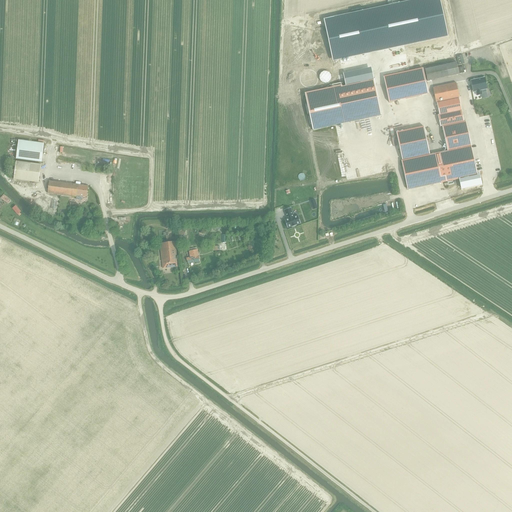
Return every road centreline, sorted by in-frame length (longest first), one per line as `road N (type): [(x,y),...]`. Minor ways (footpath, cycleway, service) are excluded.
road 1 (unclassified): [(159,296),(177,297),(511,191)]
road 2 (unclassified): [(373,511),(175,357),(159,296)]
road 3 (unclassified): [(159,296),(0,225)]
road 4 (unknown): [(116,282),(95,182),(44,169)]
road 5 (track): [(202,399),(155,358),(138,291)]
